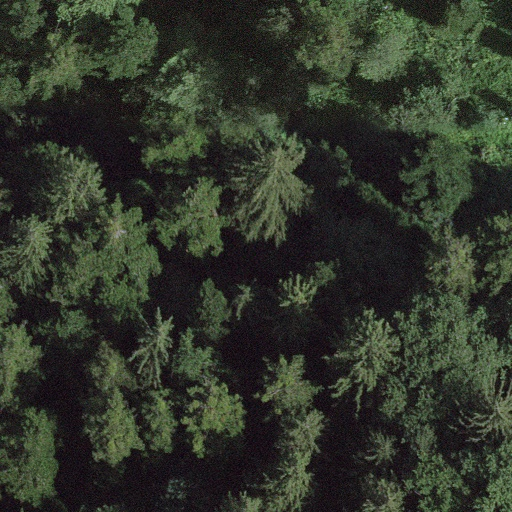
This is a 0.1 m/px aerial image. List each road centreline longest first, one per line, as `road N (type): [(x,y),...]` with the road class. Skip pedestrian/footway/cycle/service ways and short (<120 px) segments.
road 1 (track): [(511,137),(260,163),(62,228),(0,276)]
road 2 (track): [(267,511),(511,268)]
